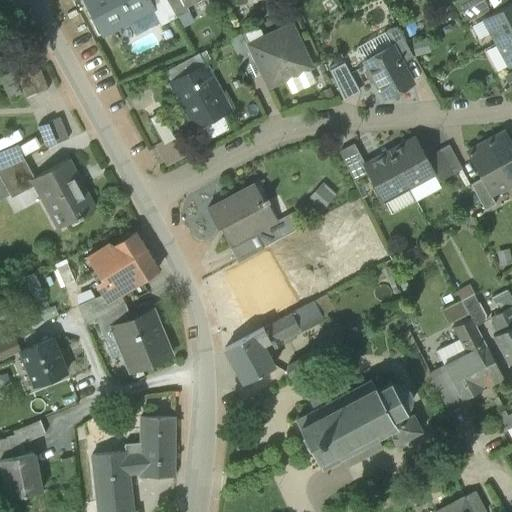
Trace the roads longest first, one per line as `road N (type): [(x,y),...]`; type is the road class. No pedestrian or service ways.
road 1 (residential): [(511,105),(300,126),(145,200)]
road 2 (residential): [(194,511),(204,373),(196,316),(145,200)]
road 3 (residential): [(145,200),(32,0)]
